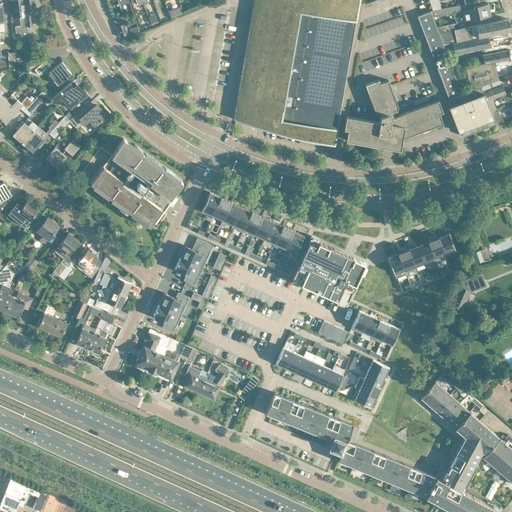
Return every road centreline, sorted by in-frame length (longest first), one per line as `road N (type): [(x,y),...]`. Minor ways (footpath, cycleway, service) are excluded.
road 1 (secondary): [(206,158),(296,192),(365,199),(423,192),(511,160)]
road 2 (motorway): [(281,511),(0,383)]
road 3 (secondary): [(511,144),(435,171),(357,181),(291,172),(214,143)]
road 4 (unclassified): [(381,511),(102,383)]
road 5 (motorway): [(0,413),(215,511)]
road 6 (secondary): [(67,0),(118,86),(206,158)]
road 7 (secondary): [(214,143),(147,96),(81,0)]
road 8 (residential): [(152,279),(0,160)]
road 9 (residential): [(152,279),(201,168)]
